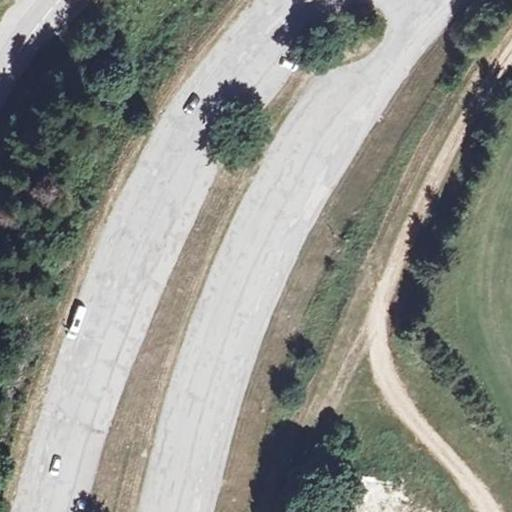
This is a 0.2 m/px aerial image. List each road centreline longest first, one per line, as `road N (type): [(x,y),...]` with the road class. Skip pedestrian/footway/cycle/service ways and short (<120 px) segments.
road 1 (unclassified): [(181,511),(204,422),(277,236),(327,145),(447,0)]
road 2 (unclassified): [(294,0),(192,140),(140,249),(55,511)]
road 3 (track): [(486,511),(390,383),(378,321),(430,187),(511,49)]
